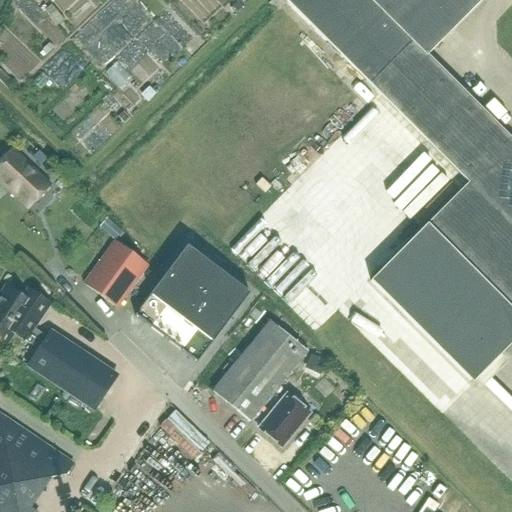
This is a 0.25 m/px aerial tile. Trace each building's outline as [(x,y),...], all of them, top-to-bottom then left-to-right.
[(286,0),(284,3),(368,86),(467,184),(371,281),(474,382),(511,344),(511,142),(425,57),(481,0),(286,0)] [(115,66),(103,79),(130,104),(159,72),(131,46),(114,65),(115,66)] [(511,70),(503,63),(497,70),(511,82),(511,70)] [(463,78),(457,84),(477,105),(483,99),(463,78)] [(0,186),(27,212),(49,188),(11,151),(0,162),(0,186)] [(82,287),(116,311),(147,268),(113,244),(82,287)] [(185,249),(134,318),(196,365),(248,296),(185,249)] [(5,288),(0,296),(0,340),(6,345),(12,336),(37,352),(27,368),(94,412),(116,379),(49,334),(46,339),(33,330),(49,306),(27,291),(22,300),(5,288)] [(212,394),(249,424),(306,354),(269,323),(212,394)] [(175,380),(183,387),(194,374),(186,368),(175,380)] [(285,397),(257,431),(281,450),(309,416),(285,397)] [(511,424),(484,399),(477,406),(511,438),(511,424)] [(0,511),(29,511),(25,509),(46,480),(64,477),(71,467),(0,417),(0,511)] [(166,428),(198,461),(207,452),(175,419),(166,428)] [(217,487),(227,478),(213,463),(203,472),(217,487)]
